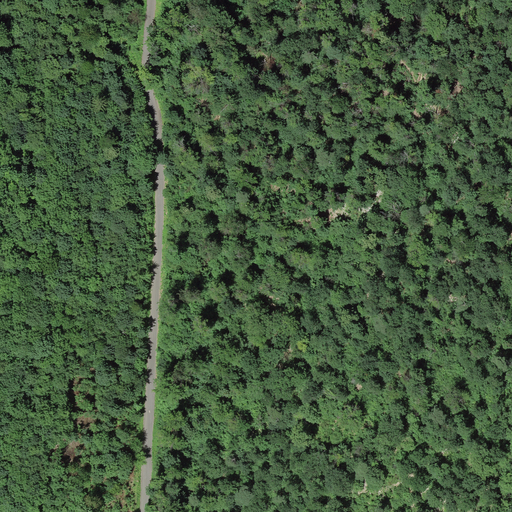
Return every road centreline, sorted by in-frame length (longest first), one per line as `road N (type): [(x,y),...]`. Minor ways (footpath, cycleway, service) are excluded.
road 1 (unclassified): [(152,0),(158,178),(142,511)]
road 2 (track): [(155,133),(196,0)]
